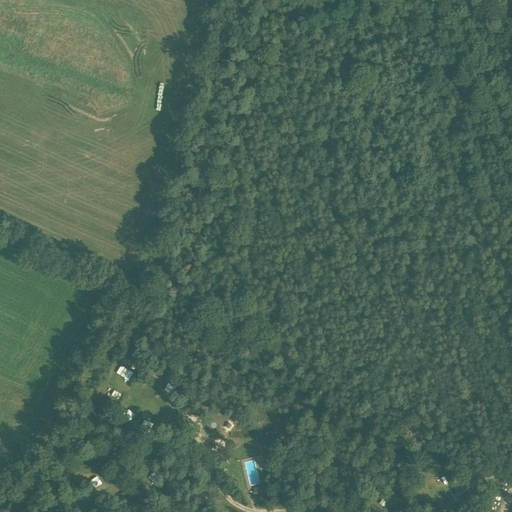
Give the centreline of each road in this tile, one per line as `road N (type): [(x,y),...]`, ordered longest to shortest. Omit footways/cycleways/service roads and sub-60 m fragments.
road 1 (track): [(477,481),(437,499),(256,511),(164,458)]
road 2 (tertiary): [(511,139),(450,0)]
